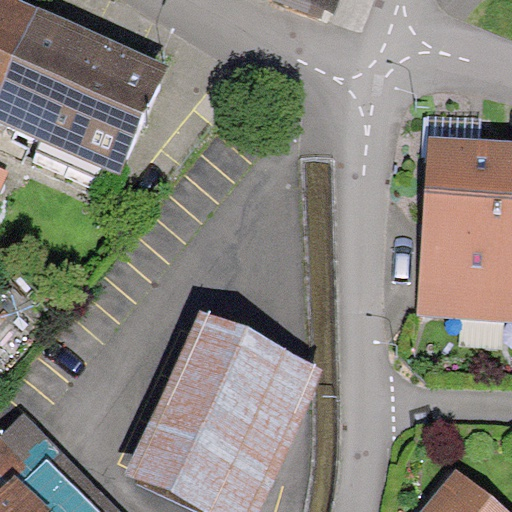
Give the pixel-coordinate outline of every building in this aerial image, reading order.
[(285,0),(323,14),(328,0),(285,0)] [(0,104),(38,22),(0,4),(0,104)] [(164,79),(38,22),(0,104),(0,143),(112,194),(164,79)] [(511,163),(419,160),(413,322),(511,326),(511,163)] [(0,222),(11,184),(0,180),(0,222)] [(211,319),(132,487),(186,511),(263,511),(323,366),(211,319)] [(447,334),(446,353),(506,356),(507,337),(447,334)] [(0,511),(88,511),(44,470),(57,456),(20,421),(0,441),(0,511)] [(507,511),(459,470),(421,511),(507,511)]
